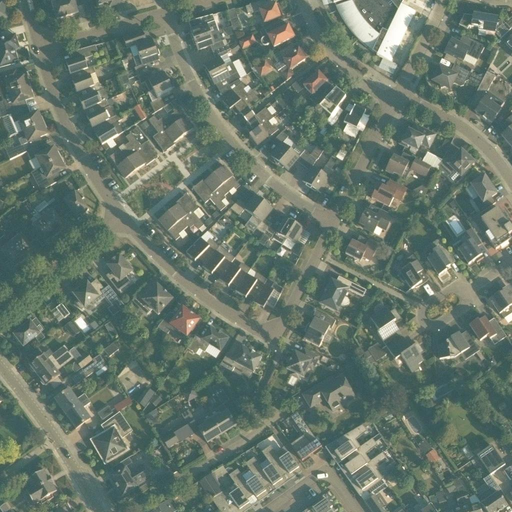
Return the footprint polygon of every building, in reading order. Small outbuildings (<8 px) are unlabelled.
[(68,0),(52,4),(53,5),(51,7),(52,11),(54,11),(57,20),(64,18),(65,19),(70,17),(70,16),(78,14),(76,8),(84,6),(82,0),(68,0)] [(260,11),(264,23),(283,16),(278,4),(273,6),(271,0),(267,2),(266,1),(250,5),(250,6),(246,7),(248,15),(260,11)] [(347,27),(349,30),(354,36),(360,42),(366,47),(368,49),(372,52),(377,55),(377,56),(392,64),(416,13),(401,6),(404,0),(332,0),(334,4),(335,4),(336,7),(339,14),(342,20),(344,23),(347,27)] [(0,21),(7,19),(6,17),(8,16),(9,14),(8,9),(5,8),(4,9),(2,3),(0,3),(0,21)] [(459,26),(468,30),(469,27),(479,29),(478,31),(495,34),(500,40),(511,30),(505,24),(503,22),(497,21),(497,19),(489,17),(474,15),(473,17),(464,15),(459,26)] [(214,22),(213,16),(212,16),(200,19),(202,26),(190,31),(194,41),(218,32),(214,22)] [(242,30),(240,24),(238,18),(237,18),(230,21),(232,27),(234,33),(242,30)] [(288,26),(282,29),(279,24),(260,32),(263,38),(263,39),(262,40),(261,41),(261,42),(261,43),(261,44),(262,45),(263,46),(265,47),(266,46),(267,46),(271,44),(274,48),(285,43),(285,42),(294,38),(288,26)] [(194,41),(198,51),(210,47),(213,54),(225,48),(222,42),(221,42),(218,32),(194,41)] [(0,65),(1,66),(5,64),(5,65),(7,67),(12,65),(13,63),(13,62),(17,61),(14,50),(19,49),(15,35),(0,39),(0,65)] [(137,38),(136,37),(124,41),(127,49),(130,48),(133,58),(139,56),(157,50),(155,44),(153,44),(152,40),(151,40),(146,42),(139,44),(137,38)] [(250,42),(248,38),(239,43),(242,50),(248,48),(249,46),(250,44),(250,42)] [(444,60),(454,66),(455,66),(458,59),(463,62),(466,56),(477,62),(485,47),(466,38),(462,46),(451,41),(445,54),(446,55),(444,60)] [(114,42),(106,44),(108,51),(116,49),(114,42)] [(236,44),(230,48),(234,54),(240,50),(236,44)] [(70,76),(80,72),(81,72),(88,70),(85,60),(92,57),(92,56),(98,53),(95,46),(72,53),(72,54),(75,53),(77,60),(66,64),(67,65),(64,65),(66,72),(69,71),(70,76)] [(228,47),(225,48),(213,54),(216,60),(204,66),(209,76),(225,68),(232,64),(227,55),(228,55),(227,54),(230,52),(228,47)] [(277,65),(284,61),(290,70),(291,70),(292,71),(298,66),(297,66),(305,60),(307,59),(301,49),(300,49),(299,51),(299,50),(295,53),(293,50),(291,52),(289,47),(273,56),(277,65)] [(157,50),(139,56),(142,66),(134,69),(137,77),(150,72),(147,65),(159,61),(158,57),(160,56),(157,50)] [(261,78),(272,70),(266,61),(254,68),(261,78)] [(241,80),(232,64),(225,68),(209,76),(214,86),(225,80),(228,87),(234,84),(239,81),(241,80)] [(470,74),(455,66),(454,66),(450,73),(448,72),(439,68),(437,72),(433,73),(434,78),(433,81),(439,85),(441,89),(445,88),(449,90),(452,86),(455,85),(461,88),(463,87),(466,82),(470,74)] [(93,68),(88,70),(81,72),(80,72),(82,79),(73,82),(72,82),(73,83),(70,84),(73,90),(75,89),(77,94),(86,90),(87,90),(87,89),(94,87),(90,76),(95,74),(93,68)] [(288,69),(282,74),(287,80),(293,75),(288,69)] [(0,96),(10,94),(31,87),(29,81),(27,82),(25,76),(19,78),(17,72),(11,73),(0,75),(0,89),(0,90),(0,96)] [(150,72),(137,77),(129,80),(130,84),(131,86),(134,85),(135,83),(139,81),(141,85),(145,83),(150,93),(153,91),(171,83),(168,77),(166,78),(164,73),(153,79),(150,72)] [(257,77),(253,72),(247,75),(253,82),(257,87),(262,84),(257,77)] [(327,92),(322,87),(327,82),(318,73),(315,75),(314,74),(313,74),(315,76),(303,86),(312,96),(309,98),(314,104),(327,92)] [(495,77),(487,73),(483,80),(480,87),(478,91),(475,96),(482,99),(478,109),(475,113),(480,117),(479,117),(486,122),(486,121),(491,124),(501,110),(500,110),(504,104),(487,93),(495,77)] [(126,75),(118,78),(122,87),(130,84),(129,80),(127,77),(126,75)] [(474,84),(480,87),(483,80),(477,77),(474,84)] [(232,92),(232,93),(224,99),(221,101),(229,111),(231,110),(248,96),(247,95),(243,91),(246,89),(242,84),(239,81),(234,84),(237,88),(232,92)] [(302,88),(297,82),(292,86),(296,92),(302,88)] [(154,113),(166,107),(162,99),(174,94),(172,89),(174,89),(171,83),(153,91),(158,101),(150,104),(154,113)] [(86,90),(88,96),(79,100),(79,101),(77,102),(80,108),(82,107),(84,111),(93,107),(94,107),(106,102),(107,101),(108,98),(105,92),(101,90),(99,85),(87,89),(87,90),(86,90)] [(33,93),(31,87),(10,94),(12,99),(3,102),(0,103),(0,118),(2,118),(3,118),(9,116),(11,115),(24,110),(22,105),(26,103),(25,102),(33,99),(31,93),(33,93)] [(266,90),(261,94),(265,98),(270,95),(266,90)] [(345,98),(336,90),(319,107),(330,117),(326,123),(332,128),(340,117),(334,113),(345,98)] [(239,114),(242,117),(250,111),(249,110),(260,101),(252,91),(247,95),(248,96),(231,110),(236,116),(239,114)] [(107,101),(106,102),(109,107),(110,107),(114,105),(111,99),(107,101)] [(275,108),(278,105),(274,100),(270,104),(274,108),(275,108)] [(109,108),(109,107),(106,102),(94,107),(93,107),(96,114),(87,118),(87,119),(85,120),(88,125),(90,124),(92,129),(101,124),(102,124),(109,120),(104,110),(109,108)] [(168,105),(163,109),(165,111),(167,114),(172,110),(168,105)] [(355,106),(349,117),(347,116),(344,123),(347,125),(343,133),(355,139),(359,131),(363,133),(369,120),(363,117),(366,112),(355,106)] [(164,120),(178,141),(194,129),(178,108),(173,112),(174,113),(169,117),(164,120)] [(268,121),(269,123),(274,119),(266,109),(255,117),(254,116),(246,123),(249,126),(245,129),(250,135),(268,121)] [(24,132),(44,123),(42,118),(40,118),(38,113),(31,116),(30,114),(26,115),(24,110),(11,115),(14,123),(12,124),(16,135),(18,134),(24,132)] [(252,114),(250,111),(242,117),(244,120),(246,123),(254,116),(252,114)] [(142,122),(147,119),(143,112),(138,115),(142,122)] [(277,117),(281,122),(286,118),(282,113),(277,117)] [(119,115),(109,120),(102,124),(101,124),(104,131),(96,136),(94,138),(97,143),(99,142),(102,146),(107,143),(113,140),(118,137),(123,133),(118,126),(120,125),(118,123),(122,120),(119,115)] [(154,117),(149,121),(158,134),(153,138),(163,152),(165,150),(167,152),(175,145),(174,144),(178,141),(164,120),(162,118),(158,121),(155,117),(154,117)] [(511,118),(502,126),(501,127),(506,133),(501,137),(511,149),(511,148),(511,118)] [(257,146),(268,138),(278,131),(274,126),(272,127),(269,123),(268,121),(250,135),(249,136),(257,146)] [(27,153),(40,147),(37,142),(41,140),(40,138),(47,135),(45,130),(47,129),(44,123),(24,132),(18,134),(21,139),(19,140),(21,146),(14,150),(13,147),(6,151),(10,161),(27,153)] [(417,152),(421,145),(429,150),(436,136),(415,125),(412,132),(409,130),(406,136),(404,136),(399,145),(408,149),(408,147),(410,148),(409,151),(414,154),(416,151),(417,152)] [(138,128),(133,131),(136,136),(141,133),(138,128)] [(282,133),(273,142),(279,147),(271,157),(279,164),(291,151),(283,144),(288,138),(282,133)] [(156,157),(146,143),(141,147),(131,134),(129,136),(150,164),(155,160),(153,158),(156,157)] [(146,167),(150,164),(129,136),(126,138),(129,143),(125,147),(141,168),(145,165),(146,167)] [(118,137),(113,140),(116,145),(121,142),(118,137)] [(438,155),(444,158),(446,153),(451,144),(445,141),(438,155)] [(105,152),(110,148),(107,143),(102,146),(105,152)] [(42,152),(40,147),(27,153),(31,161),(36,158),(42,168),(61,158),(58,153),(57,154),(54,148),(47,152),(46,150),(42,152)] [(317,147),(311,156),(303,167),(309,171),(302,182),(311,188),(321,173),(312,168),(316,162),(317,161),(323,151),(317,147)] [(295,154),(291,151),(279,164),(288,172),(296,162),(303,167),(311,156),(304,151),(300,148),(295,154)] [(119,155),(133,174),(141,168),(126,149),(122,153),(119,155)] [(341,149),(339,153),(336,158),(342,162),(345,157),(347,153),(341,149)] [(439,167),(449,176),(447,178),(455,185),(468,171),(467,171),(475,162),(461,149),(456,155),(450,149),(446,153),(444,158),(442,161),(439,167)] [(442,161),(427,153),(422,162),(437,170),(442,161)] [(125,180),(133,174),(119,155),(116,157),(115,155),(110,158),(125,180)] [(394,174),(402,178),(409,164),(393,156),(385,172),(393,176),(394,174)] [(64,163),(61,158),(42,168),(45,174),(39,177),(44,186),(39,189),(41,192),(46,189),(50,187),(58,182),(55,177),(59,175),(58,173),(64,170),(65,170),(64,167),(62,164),(64,164),(64,163)] [(422,163),(422,164),(415,160),(410,170),(425,178),(431,168),(431,167),(422,163)] [(325,166),(321,173),(311,188),(321,194),(328,183),(335,188),(341,176),(340,176),(342,172),(337,168),(334,172),(325,166)] [(237,192),(236,191),(240,187),(223,167),(214,175),(229,193),(232,196),(237,192)] [(229,193),(214,175),(204,182),(203,181),(221,203),(225,200),(226,199),(224,197),(229,193)] [(484,176),(471,186),(479,197),(473,202),(481,214),(496,204),(492,198),(497,195),(484,176)] [(225,208),(203,181),(195,188),(197,189),(194,191),(205,204),(210,200),(220,212),(225,208)] [(400,202),(407,190),(390,181),(386,189),(382,187),(379,192),(376,190),(372,199),(389,208),(393,199),(400,202)] [(417,195),(423,198),(428,188),(423,185),(412,191),(412,192),(417,195)] [(244,186),(236,193),(241,198),(248,191),(244,186)] [(426,196),(432,199),(435,192),(429,189),(426,196)] [(80,215),(82,218),(85,214),(89,210),(86,206),(85,207),(81,201),(84,199),(80,195),(76,192),(74,193),(75,194),(71,197),(67,192),(55,202),(63,212),(68,208),(71,212),(72,211),(77,217),(80,215)] [(414,201),(420,204),(423,198),(417,195),(414,201)] [(253,217),(265,201),(260,197),(259,199),(255,196),(247,206),(240,200),(230,210),(239,217),(245,210),(253,217)] [(184,197),(177,203),(195,225),(194,226),(199,231),(204,226),(194,214),(199,210),(188,197),(185,199),(184,197)] [(233,199),(228,203),(229,205),(232,207),(237,203),(237,202),(233,199)] [(249,222),(257,228),(256,230),(264,235),(272,225),(265,220),(273,210),(269,207),(271,205),(265,201),(253,217),(249,222)] [(39,214),(43,219),(56,236),(61,232),(60,231),(65,227),(60,220),(61,219),(58,216),(63,212),(55,202),(39,214)] [(168,213),(183,231),(188,227),(190,229),(194,226),(195,225),(177,203),(176,204),(177,205),(168,213)] [(5,205),(0,207),(0,209),(3,214),(8,211),(5,205)] [(485,235),(490,242),(496,251),(500,248),(501,249),(503,250),(508,246),(508,245),(507,243),(511,240),(509,236),(511,233),(511,229),(509,225),(509,226),(506,221),(507,220),(507,218),(504,213),(502,213),(501,214),(498,209),(481,221),(489,232),(485,235)] [(379,210),(376,216),(365,210),(363,214),(362,213),(359,220),(360,220),(358,224),(364,227),(363,229),(373,234),(377,227),(386,231),(393,217),(379,210)] [(468,212),(463,215),(467,221),(472,218),(468,212)] [(183,231),(168,213),(158,221),(176,241),(180,237),(179,235),(183,231)] [(30,221),(24,226),(32,237),(36,233),(39,237),(41,235),(46,242),(51,238),(52,240),(56,236),(43,219),(39,214),(30,221)] [(224,228),(230,222),(224,216),(218,222),(224,228)] [(210,219),(205,223),(208,227),(213,223),(210,219)] [(272,225),(264,235),(259,243),(263,247),(269,239),(272,241),(273,240),(282,246),(296,223),(290,219),(289,221),(286,219),(279,230),(272,225)] [(468,223),(472,229),(476,235),(481,232),(472,220),(468,223)] [(401,228),(406,231),(409,225),(404,222),(401,228)] [(282,246),(291,251),(290,252),(300,258),(305,246),(298,242),(305,230),(301,228),(302,226),(296,223),(282,246)] [(5,236),(11,244),(25,261),(30,257),(29,255),(33,252),(28,245),(30,244),(27,241),(32,237),(24,226),(17,231),(16,229),(5,236)] [(484,259),(477,249),(482,245),(476,235),(472,229),(466,234),(461,238),(461,241),(462,243),(453,248),(461,260),(464,259),(468,265),(475,261),(477,263),(484,259)] [(219,248),(211,240),(213,238),(207,233),(186,254),(195,262),(199,259),(205,265),(215,252),(216,252),(219,248)] [(198,233),(192,238),(196,242),(201,237),(198,233)] [(244,234),(241,238),(246,242),(249,238),(244,234)] [(0,261),(0,262),(5,258),(8,261),(9,260),(14,267),(19,263),(20,265),(25,261),(11,244),(5,236),(0,240),(0,261)] [(379,246),(359,237),(356,243),(351,240),(347,247),(345,248),(347,252),(345,255),(353,259),(355,262),(358,261),(361,262),(363,258),(371,262),(379,246)] [(431,245),(434,248),(424,254),(429,262),(427,263),(431,269),(433,267),(439,277),(447,271),(445,269),(450,266),(445,258),(450,255),(440,239),(431,245)] [(190,241),(185,246),(189,250),(194,245),(190,241)] [(231,264),(235,259),(220,247),(219,248),(216,252),(215,252),(205,265),(202,268),(212,275),(215,271),(221,276),(222,277),(231,264)] [(423,271),(413,256),(402,264),(405,269),(400,273),(401,275),(399,276),(400,278),(401,280),(402,281),(404,283),(405,282),(411,290),(415,288),(415,289),(419,287),(423,285),(416,275),(423,271)] [(113,284),(118,292),(130,283),(126,277),(131,272),(130,271),(132,269),(127,262),(125,264),(120,257),(116,260),(115,259),(111,262),(112,264),(108,266),(113,272),(118,280),(113,284)] [(238,269),(231,264),(222,277),(221,276),(219,280),(229,288),(231,284),(238,288),(247,275),(247,276),(251,270),(242,264),(238,269)] [(254,280),(247,276),(247,275),(238,288),(235,292),(246,299),(249,295),(255,299),(256,299),(264,286),(267,281),(258,275),(254,280)] [(348,290),(363,298),(366,291),(339,277),(336,284),(332,282),(328,290),(326,289),(323,295),(325,296),(321,304),(337,312),(341,304),(344,306),(346,306),(348,305),(349,303),(349,300),(348,299),(344,298),(348,290)] [(94,306),(106,297),(113,307),(115,305),(121,311),(125,308),(109,287),(104,290),(97,281),(90,287),(88,284),(80,290),(78,288),(73,292),(79,301),(76,303),(82,310),(92,302),(94,306)] [(270,290),(264,286),(256,299),(255,299),(253,303),(263,310),(266,305),(274,310),(283,290),(274,284),(270,290)] [(163,310),(163,309),(172,300),(166,295),(167,294),(164,291),(163,292),(157,286),(153,291),(147,285),(132,301),(138,307),(141,309),(146,304),(152,310),(158,315),(163,310)] [(490,300),(500,315),(501,314),(504,320),(511,314),(511,294),(508,297),(504,291),(499,295),(498,294),(490,300)] [(70,315),(62,304),(56,309),(64,319),(70,315)] [(377,334),(385,346),(401,334),(393,323),(400,319),(395,312),(391,315),(386,308),(384,309),(384,308),(379,306),(375,309),(376,314),(376,315),(370,319),(379,332),(377,334)] [(183,308),(176,318),(170,313),(158,328),(167,335),(170,332),(174,327),(186,336),(187,337),(191,331),(192,332),(196,327),(195,327),(199,321),(193,316),(194,315),(189,312),(189,313),(183,308)] [(305,332),(305,333),(307,334),(304,340),(319,348),(322,342),(330,327),(332,328),(336,322),(327,317),(323,324),(314,319),(311,326),(309,325),(309,324),(308,326),(307,327),(306,328),(305,330),(305,332)] [(494,346),(506,338),(496,322),(490,326),(484,318),(478,322),(477,320),(469,326),(480,342),(488,337),(490,340),(494,346)] [(14,335),(15,336),(14,337),(18,343),(19,342),(23,347),(39,334),(34,327),(38,324),(36,320),(31,324),(30,323),(26,327),(25,326),(21,330),(14,335)] [(72,337),(80,333),(73,322),(65,326),(72,337)] [(98,327),(94,322),(90,326),(94,331),(98,327)] [(109,333),(114,330),(110,323),(105,326),(109,333)] [(210,328),(203,339),(197,336),(187,349),(196,355),(199,350),(205,353),(209,346),(220,353),(228,340),(222,335),(217,332),(210,328)] [(461,336),(460,336),(459,333),(450,339),(451,340),(447,342),(448,346),(438,346),(440,360),(450,359),(449,359),(455,359),(461,355),(468,350),(472,357),(476,354),(479,352),(473,343),(467,347),(461,336)] [(403,338),(387,349),(395,361),(400,358),(404,364),(405,363),(412,373),(419,369),(420,371),(421,371),(418,366),(424,362),(419,354),(422,352),(418,345),(411,350),(403,338)] [(113,344),(104,352),(109,358),(118,351),(113,344)] [(372,356),(382,350),(378,344),(368,351),(372,356)] [(34,372),(38,377),(69,353),(64,347),(54,356),(50,351),(44,356),(30,367),(31,368),(30,370),(33,373),(34,372)] [(242,367),(253,373),(255,369),(258,369),(260,365),(259,363),(261,358),(255,355),(255,354),(249,351),(249,352),(242,348),(238,355),(236,355),(234,358),(227,354),(220,366),(224,368),(232,372),(236,365),(242,368),(242,367)] [(291,376),(299,380),(300,377),(303,378),(308,369),(310,366),(314,368),(315,366),(319,358),(304,350),(301,356),(295,353),(292,359),(291,359),(289,363),(290,363),(287,370),(292,373),(291,376)] [(382,350),(372,356),(376,363),(386,356),(382,350)] [(69,353),(38,377),(41,381),(41,383),(43,386),(45,386),(46,387),(60,376),(56,372),(73,359),(69,353)] [(100,355),(92,361),(94,363),(72,379),(76,385),(94,373),(95,374),(107,366),(100,355)] [(76,362),(81,369),(92,361),(87,355),(76,362)] [(73,364),(72,371),(75,374),(81,369),(76,362),(73,364)] [(330,363),(326,369),(332,372),(336,366),(330,363)] [(333,412),(355,399),(342,377),(334,382),(332,379),(303,396),(310,408),(325,400),(333,412)] [(229,402),(227,399),(231,396),(222,382),(218,385),(212,388),(216,394),(223,406),(223,405),(229,402)] [(192,389),(183,394),(188,403),(198,398),(192,389)] [(77,401),(69,390),(55,400),(65,415),(87,399),(84,395),(77,401)] [(157,395),(150,402),(156,407),(162,401),(157,395)] [(128,398),(113,407),(117,413),(132,404),(128,398)] [(87,399),(65,415),(76,430),(90,419),(83,409),(90,404),(87,399)] [(497,407),(500,412),(507,408),(503,403),(497,407)] [(209,414),(222,435),(236,426),(231,418),(223,405),(209,414)] [(108,407),(97,414),(102,421),(113,414),(108,407)] [(156,410),(145,417),(149,424),(150,423),(154,418),(153,417),(158,414),(156,410)] [(183,415),(182,416),(186,422),(188,427),(195,423),(195,422),(189,411),(183,415)] [(290,446),(302,462),(310,456),(321,448),(321,447),(295,411),(289,415),(304,436),(290,446)] [(101,427),(107,435),(102,438),(101,437),(101,436),(95,439),(95,438),(94,438),(96,444),(97,443),(99,446),(97,447),(100,455),(103,460),(105,463),(106,466),(107,466),(106,464),(114,459),(114,458),(129,451),(121,439),(129,433),(130,435),(131,435),(130,433),(131,432),(118,414),(101,427)] [(209,414),(195,423),(195,422),(195,423),(199,430),(207,444),(222,435),(209,414)] [(98,421),(90,427),(93,431),(101,425),(98,421)] [(355,441),(360,438),(368,433),(365,429),(372,425),(370,421),(362,425),(349,433),(324,448),(325,448),(326,450),(335,443),(340,449),(330,456),(337,465),(346,459),(346,458),(360,448),(355,441)] [(186,422),(161,438),(167,449),(193,434),(188,427),(186,422)] [(346,459),(350,463),(340,470),(347,480),(357,473),(356,473),(370,463),(370,462),(366,456),(378,447),(375,443),(382,439),(379,435),(372,439),(365,445),(360,448),(346,458),(346,459)] [(424,439),(417,445),(426,456),(433,451),(424,439)] [(301,473),(288,454),(280,460),(270,447),(262,453),(271,466),(282,480),(289,475),(292,480),(301,473)] [(492,447),(482,453),(477,457),(490,476),(504,465),(492,447)] [(356,473),(357,473),(361,479),(351,485),(359,497),(383,480),(376,470),(388,461),(382,454),(370,462),(370,463),(356,473)] [(285,485),(282,480),(271,466),(263,472),(254,459),(245,465),(255,478),(265,492),(272,487),(276,491),(285,485)] [(126,469),(115,476),(110,478),(122,497),(138,487),(137,486),(150,479),(142,465),(129,473),(126,469)] [(401,468),(393,474),(397,479),(405,473),(401,468)] [(269,496),(265,492),(255,478),(247,484),(237,470),(234,473),(229,476),(238,490),(249,504),(256,499),(259,503),(269,496)] [(42,505),(48,502),(53,499),(51,495),(56,492),(52,485),(54,484),(50,477),(48,478),(44,471),(28,480),(30,484),(32,487),(26,491),(35,506),(41,502),(42,505)] [(211,475),(199,483),(211,500),(216,497),(224,492),(211,475)] [(477,499),(481,504),(486,511),(498,511),(507,507),(497,493),(501,491),(490,476),(483,481),(490,490),(477,499)] [(457,489),(459,496),(461,496),(466,511),(486,511),(481,504),(481,505),(478,506),(478,504),(468,507),(468,505),(470,504),(467,494),(460,483),(457,479),(452,482),(457,489)] [(146,485),(139,489),(142,494),(148,489),(146,485)] [(246,511),(252,508),(249,504),(238,490),(230,495),(226,491),(224,492),(216,497),(211,500),(220,511),(237,511),(239,511),(246,511)] [(440,508),(441,510),(448,508),(442,492),(436,494),(437,497),(430,499),(431,504),(436,511),(440,508)] [(401,510),(402,511),(400,511),(385,511),(374,496),(364,503),(370,511),(405,511),(403,509),(401,510)] [(462,509),(451,511),(466,511),(461,496),(459,496),(456,497),(459,508),(461,507),(462,509)] [(7,511),(10,510),(7,507),(1,499),(0,499),(0,510),(1,511),(7,511)] [(158,506),(158,507),(160,511),(176,511),(177,511),(170,500),(158,506)] [(304,511),(331,511),(330,510),(332,508),(326,500),(319,504),(318,502),(304,511)]
